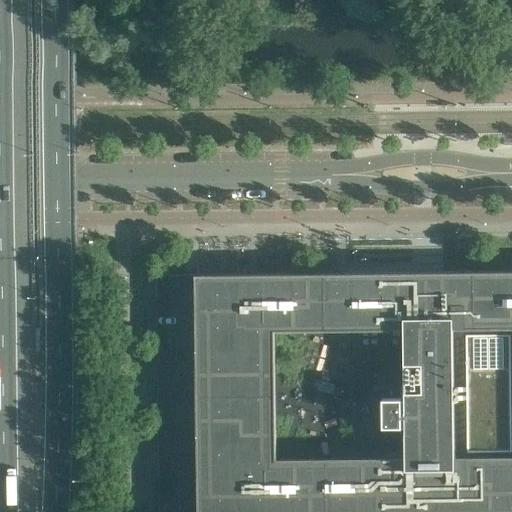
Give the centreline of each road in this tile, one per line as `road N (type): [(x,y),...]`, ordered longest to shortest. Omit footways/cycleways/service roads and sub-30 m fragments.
road 1 (motorway): [(55,511),(55,0)]
road 2 (tertiary): [(0,178),(342,175)]
road 3 (tertiary): [(508,173),(423,157),(342,175)]
road 4 (tertiary): [(342,175),(423,189),(508,173)]
